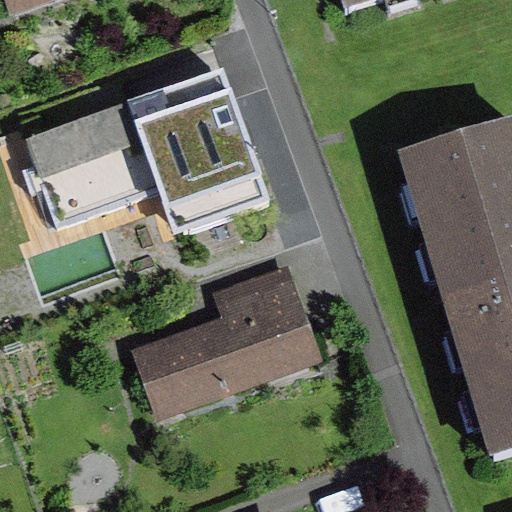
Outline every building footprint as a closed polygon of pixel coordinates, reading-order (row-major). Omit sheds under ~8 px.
[(3,0),(10,21),(71,0),(3,0)] [(342,0),(346,13),(389,0),(342,0)] [(0,252),(145,204),(110,102),(40,126),(50,157),(0,174),(0,252)] [(511,131),(405,163),(450,312),(511,293),(511,131)] [(322,374),(286,273),(216,298),(227,328),(133,361),(159,432),(322,374)] [(511,293),(450,312),(495,460),(511,455),(511,293)]
